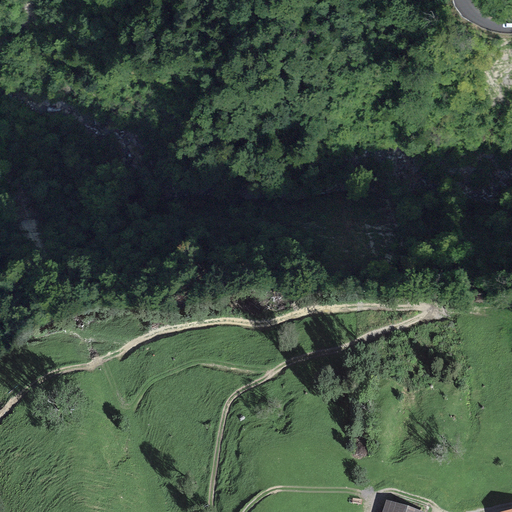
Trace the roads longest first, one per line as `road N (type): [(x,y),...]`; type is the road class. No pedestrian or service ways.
road 1 (track): [(102,359),(157,330),(212,321),(440,309)]
road 2 (track): [(210,511),(230,399),(297,360),(440,309)]
road 3 (track): [(102,359),(117,396),(131,406),(153,380),(190,364),(275,372)]
road 4 (track): [(372,497),(355,489),(277,489),(245,511)]
